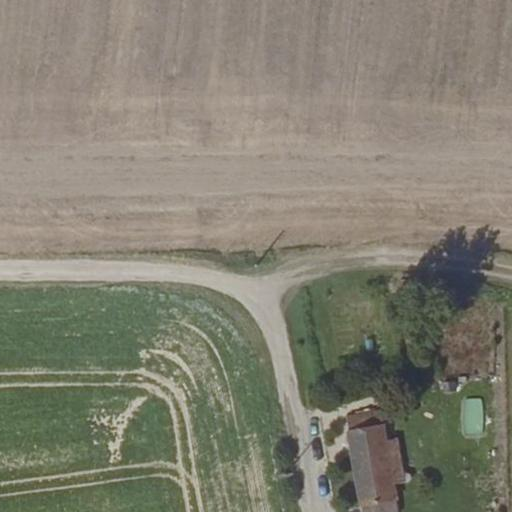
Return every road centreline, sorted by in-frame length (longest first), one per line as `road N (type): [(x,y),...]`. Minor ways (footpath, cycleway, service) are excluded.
road 1 (unclassified): [(0,269),(192,274),(264,302),(278,334),(310,511)]
road 2 (track): [(264,302),(285,275),(335,262),(386,258),(511,272)]
